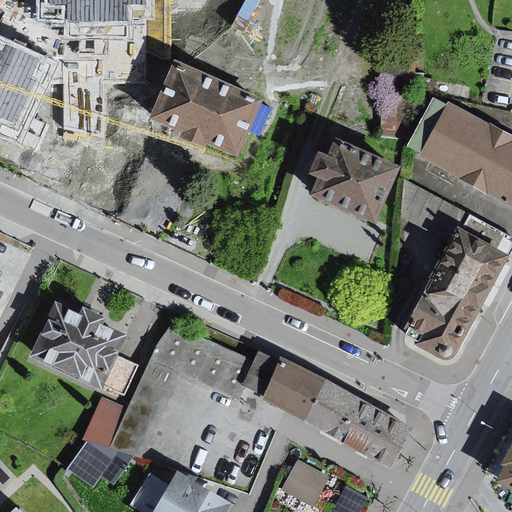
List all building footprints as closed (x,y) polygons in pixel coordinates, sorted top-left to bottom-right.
[(45,0),(46,7),(67,5),(67,34),(132,36),(133,20),(151,21),(151,0),(45,0)] [(0,135),(18,144),(56,63),(0,37),(0,135)] [(179,66),(154,125),(243,163),(268,104),(179,66)] [(511,201),(511,136),(434,94),(407,144),(511,201)] [(376,223),(401,166),(336,138),(328,155),(318,150),(308,174),(317,178),(310,194),(376,223)] [(511,236),(470,214),(462,230),(509,255),(511,249),(511,236)] [(509,255),(462,230),(406,334),(408,341),(446,359),(454,356),(509,255)] [(80,313),(56,302),(32,356),(103,387),(104,386),(118,355),(127,334),(104,324),(107,317),(83,306),(80,313)] [(128,407),(110,448),(134,455),(142,458),(183,373),(236,396),(241,384),(254,358),(171,322),(156,343),(128,407)] [(262,395),(282,359),(259,347),(254,358),(241,384),(262,395)] [(129,360),(118,355),(104,386),(124,395),(138,365),(129,360)] [(282,359),(262,395),(285,408),(391,465),(411,428),(282,359)] [(134,455),(110,448),(128,407),(102,396),(87,435),(65,470),(93,488),(102,476),(115,484),(134,455)] [(511,433),(499,460),(503,463),(494,478),(511,487),(511,433)] [(331,477),(298,460),(282,492),(314,508),(331,477)] [(228,511),(233,504),(177,472),(169,484),(150,473),(130,506),(140,511),(228,511)] [(360,511),(369,497),(346,485),(332,511),(360,511)] [(33,511),(25,503),(15,511),(33,511)]
